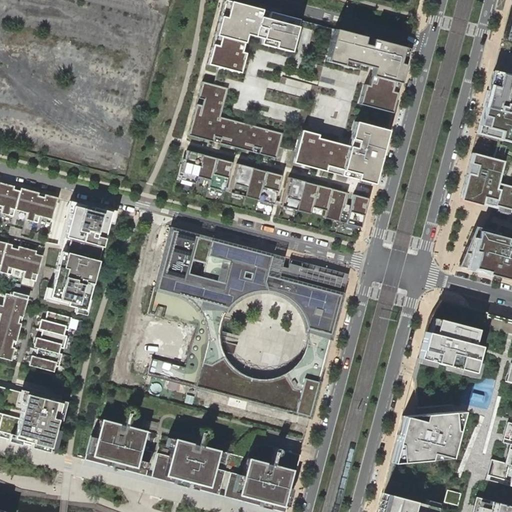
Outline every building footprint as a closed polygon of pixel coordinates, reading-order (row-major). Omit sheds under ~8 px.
[(134,9),(135,0),(116,0),(116,6),(134,9)] [(294,151),(291,162),(371,184),(407,48),(333,29),(324,32),(310,28),(311,23),(224,0),(223,0),(206,64),(217,67),(213,84),(202,82),(187,135),(275,158),(278,147),(279,143),(295,148),(294,151)] [(333,29),(311,23),(310,28),(324,32),(333,29)] [(511,76),(493,71),(476,133),(498,139),(492,159),(471,153),(460,197),(511,210),(511,76)] [(231,162),(186,150),(179,179),(194,183),(196,176),(210,180),(208,187),(224,191),(231,162)] [(281,175),(236,164),(228,192),(273,204),(281,175)] [(346,193),(288,177),(280,206),(310,214),(312,207),(325,211),(323,218),(360,227),(367,198),(352,194),(350,205),(346,204),(343,203),(346,193)] [(51,220),(57,198),(0,182),(0,205),(2,206),(0,213),(13,216),(14,210),(26,213),(25,219),(37,223),(39,216),(51,220)] [(108,222),(111,212),(74,202),(71,214),(51,288),(48,301),(75,308),(84,310),(87,299),(108,222)] [(266,284),(273,255),(170,227),(160,267),(240,288),(243,278),(266,284)] [(511,244),(505,243),(506,237),(503,237),(479,230),(461,267),(511,280),(511,244)] [(35,281),(43,253),(0,241),(0,271),(10,275),(12,268),(24,271),(22,278),(35,281)] [(347,274),(301,262),(296,280),(279,276),(277,287),(296,292),(294,298),(305,301),(304,309),(311,311),(309,316),(318,319),(309,351),(326,355),(347,274)] [(240,288),(160,267),(154,286),(219,304),(202,365),(230,372),(229,378),(246,382),(242,400),(247,402),(252,384),(254,379),(253,378),(249,377),(246,376),(244,375),(241,374),(238,372),(236,371),(235,369),(232,368),(231,366),(229,364),(227,362),(226,361),(225,359),(224,357),(223,355),(222,353),(221,352),(221,351),(213,349),(218,330),(219,328),(219,326),(219,324),(220,321),(221,318),(222,317),(223,315),(224,314),(225,311),(227,308),(229,306),(230,304),(232,303),(233,302),(234,301),(236,300),(237,299),(239,297),(240,288)] [(277,287),(279,276),(269,273),(266,284),(277,287)] [(240,288),(239,297),(241,296),(243,295),(245,294),(246,294),(249,293),(253,292),(258,291),(261,291),(265,291),(269,291),(272,292),(275,293),(279,294),(283,296),(285,297),(288,299),(290,301),(293,303),(295,305),(297,308),(299,310),(301,313),(302,316),(304,319),(305,322),(305,325),(306,328),(306,332),(307,337),(306,340),(306,343),(305,347),(304,350),(303,352),(302,354),(301,357),(308,357),(324,362),(326,355),(309,351),(318,319),(309,316),(311,311),(304,309),(305,301),(294,298),(296,292),(277,287),(266,284),(243,278),(240,288)] [(219,304),(154,286),(147,313),(195,326),(184,366),(151,357),(147,375),(242,400),(246,382),(229,378),(230,372),(202,365),(219,304)] [(23,312),(28,296),(12,292),(11,295),(5,293),(1,306),(23,312)] [(75,308),(74,312),(85,315),(89,299),(87,299),(84,310),(75,308)] [(441,300),(428,319),(413,377),(446,385),(442,404),(417,406),(418,414),(402,415),(376,511),(511,511),(511,319),(470,308),(441,300)] [(0,319),(20,324),(23,312),(1,306),(0,305),(0,319)] [(68,331),(72,318),(47,312),(45,320),(41,319),(38,328),(43,330),(63,335),(65,330),(68,331)] [(0,331),(17,336),(20,324),(0,319),(0,331)] [(64,349),(67,336),(63,335),(43,330),(40,338),(36,337),(33,347),(38,348),(59,353),(60,348),(64,349)] [(218,330),(213,349),(221,351),(234,354),(239,336),(218,330)] [(0,344),(14,348),(17,336),(0,331),(0,344)] [(0,357),(11,361),(14,348),(0,344),(0,357)] [(59,367),(62,354),(59,353),(38,348),(35,356),(31,355),(29,365),(54,372),(55,366),(59,367)] [(252,384),(247,402),(309,418),(324,362),(308,357),(305,368),(297,367),(292,388),(270,383),(268,388),(252,384)] [(308,357),(301,357),(300,359),(298,361),(296,364),(293,366),(290,369),(288,371),(284,374),(280,376),(277,377),(274,378),(270,379),(266,379),(261,379),(257,379),(254,379),(252,384),(268,388),(270,383),(292,388),(297,367),(305,368),(308,357)] [(0,436),(48,450),(56,419),(60,403),(0,386),(0,436)] [(65,404),(60,403),(56,419),(60,420),(65,404)] [(145,475),(151,451),(139,448),(144,431),(100,419),(96,436),(90,435),(84,459),(145,475)] [(217,450),(173,438),(168,456),(157,453),(151,476),(218,494),(224,471),(212,467),(217,450)] [(295,471),(300,455),(280,449),(280,450),(265,447),(263,446),(260,446),(258,446),(255,447),(254,447),(253,448),(251,449),(250,450),(249,452),(248,453),(247,455),(246,456),(246,458),(241,475),(230,472),(223,496),(282,511),(284,511),(291,488),(285,487),(290,469),(295,471)]
